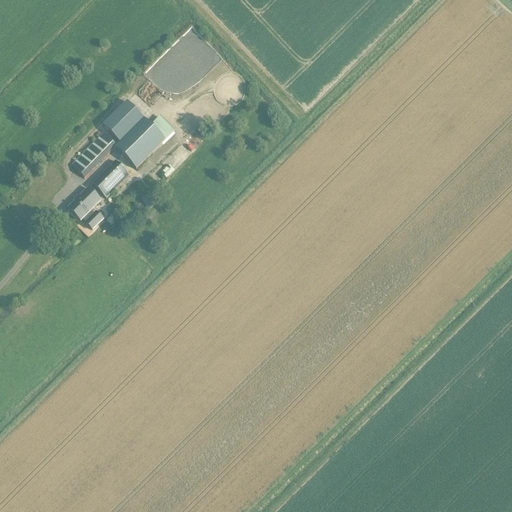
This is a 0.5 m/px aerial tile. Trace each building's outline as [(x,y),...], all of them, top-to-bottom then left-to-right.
[(151,126),(127,103),(103,127),(120,144),(117,147),(115,149),(136,171),(166,142),(165,142),(175,132),(160,117),(151,126)] [(117,147),(104,134),(72,166),(85,179),(115,149),(117,147)] [(172,165),(167,160),(153,174),(158,179),(172,165)] [(116,163),(92,186),(106,200),(112,194),(130,176),(116,163)] [(86,225),(92,232),(103,221),(96,214),(94,215),(91,212),(101,202),(89,190),(68,210),(81,222),(83,220),(86,224),(86,225)]
